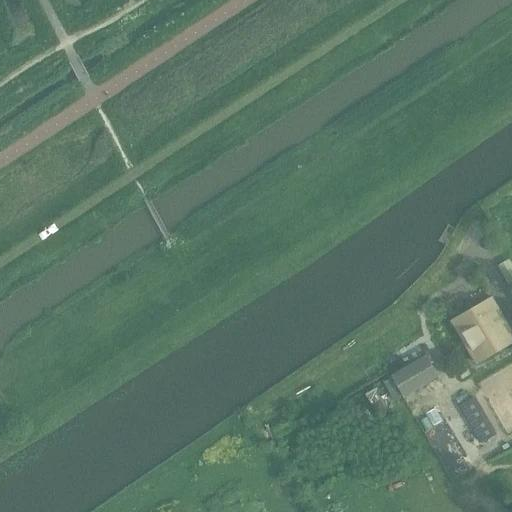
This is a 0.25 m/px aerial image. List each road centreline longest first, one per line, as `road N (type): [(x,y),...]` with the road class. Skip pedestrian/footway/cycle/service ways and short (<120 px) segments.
road 1 (track): [(399,0),(0,264)]
road 2 (unknown): [(0,87),(131,0)]
